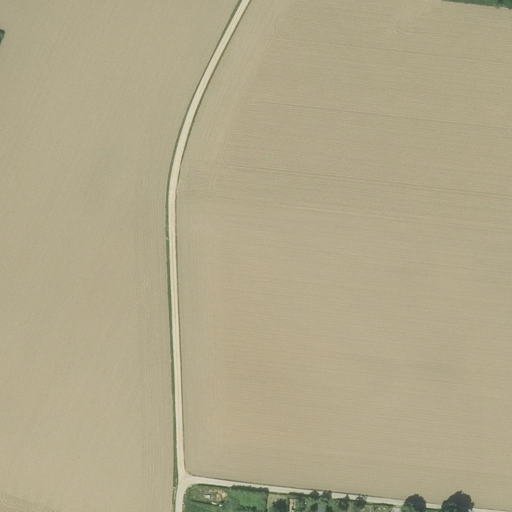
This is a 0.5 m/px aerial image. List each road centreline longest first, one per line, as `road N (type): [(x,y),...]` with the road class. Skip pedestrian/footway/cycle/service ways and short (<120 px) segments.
road 1 (track): [(184,482),(172,191),(198,94),(245,0)]
road 2 (unclassified): [(483,511),(184,482)]
